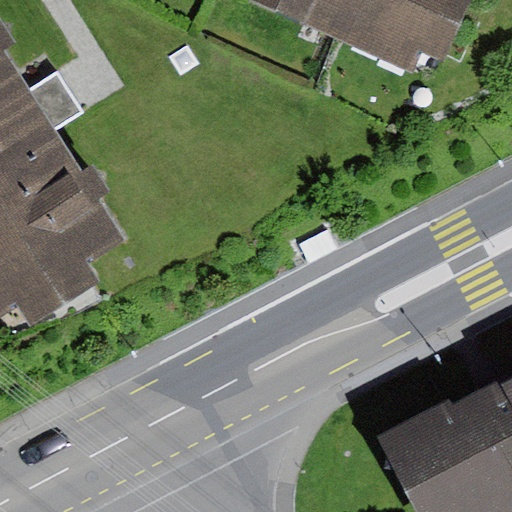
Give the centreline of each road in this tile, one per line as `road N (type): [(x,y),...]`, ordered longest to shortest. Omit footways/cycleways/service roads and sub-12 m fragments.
road 1 (primary): [(511,236),(136,443)]
road 2 (primary): [(136,443),(9,511)]
